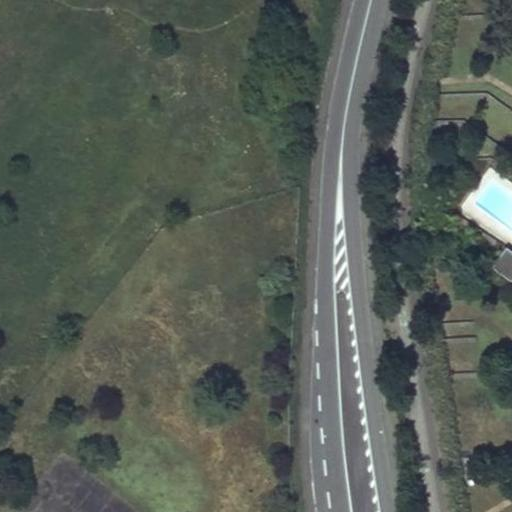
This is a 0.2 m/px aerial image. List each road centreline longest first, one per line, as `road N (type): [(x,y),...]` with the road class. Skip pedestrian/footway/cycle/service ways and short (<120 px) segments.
road 1 (tertiary): [(389,511),(342,127)]
road 2 (tertiary): [(342,127),(325,283),(341,511)]
road 3 (tertiary): [(370,0),(342,127)]
